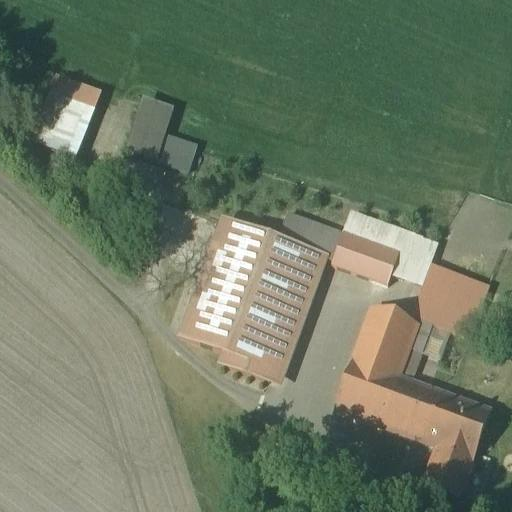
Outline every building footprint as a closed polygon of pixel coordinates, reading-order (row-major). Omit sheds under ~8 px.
[(74,87),(47,150),(71,159),(98,97),(74,87)] [(195,153),(133,133),(124,155),(187,176),(195,153)] [(276,246),(223,227),(182,342),(226,358),(222,370),(268,386),(313,261),(332,268),(342,240),(286,219),(276,246)] [(398,261),(342,240),(332,268),(331,270),(387,291),(398,261)] [(408,329),(370,315),(334,416),(392,437),(410,389),(431,331),(468,345),(474,329),(485,333),(493,311),(483,308),(488,291),(430,270),(408,329)] [(487,417),(410,389),(392,437),(438,454),(424,490),(456,502),(460,490),(464,491),(470,474),(467,473),(469,466),(471,466),(472,463),(487,420),(488,420),(489,417),(487,416),(487,417)] [(300,456),(253,425),(242,442),(289,473),(300,456)]
